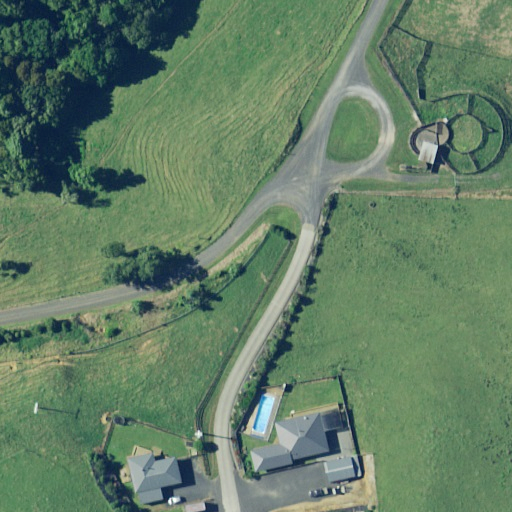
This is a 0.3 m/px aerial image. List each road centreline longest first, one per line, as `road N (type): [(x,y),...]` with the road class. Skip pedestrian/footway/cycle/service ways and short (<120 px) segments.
road 1 (unclassified): [(0,317),(100,296),(200,256),(240,222),(301,147),(377,0)]
road 2 (track): [(215,511),(203,498),(203,461),(228,384),(273,322),(301,244),(308,204),(286,165)]
